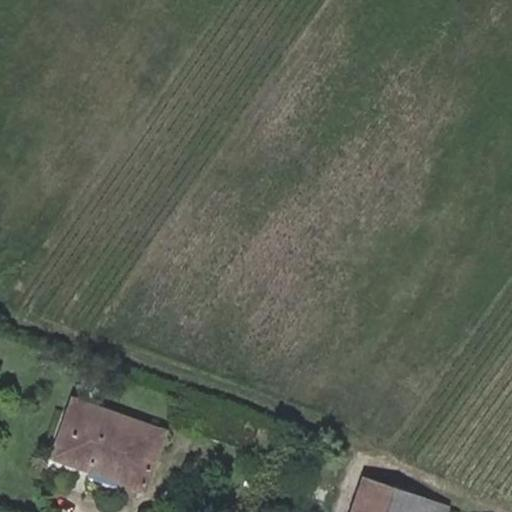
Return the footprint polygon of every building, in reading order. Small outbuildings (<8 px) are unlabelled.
[(282,426),(189,395),(178,424),(272,456),(282,426)] [(120,482),(146,490),(164,435),(165,432),(74,400),(53,458),(87,469),(91,458),(124,469),(120,482)] [(87,469),(120,482),(124,469),(91,458),(87,469)] [(386,511),(395,487),(365,476),(353,511),(386,511)] [(446,511),(448,506),(395,487),(386,511),(446,511)]
